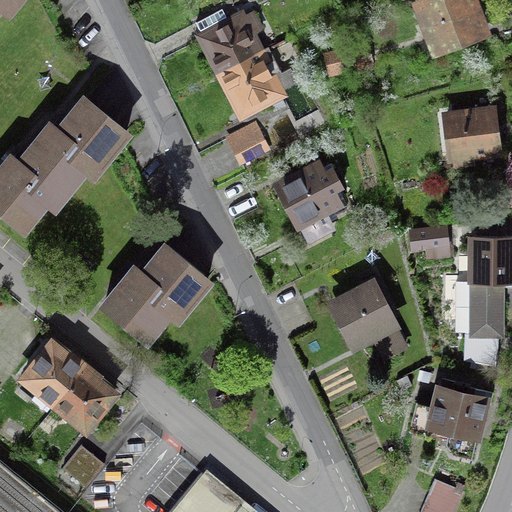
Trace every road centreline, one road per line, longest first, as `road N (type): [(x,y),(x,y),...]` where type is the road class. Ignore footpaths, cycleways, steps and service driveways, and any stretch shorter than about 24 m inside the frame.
road 1 (residential): [(355,511),(110,0)]
road 2 (residential): [(202,431),(0,264)]
road 3 (residential): [(299,511),(202,431)]
